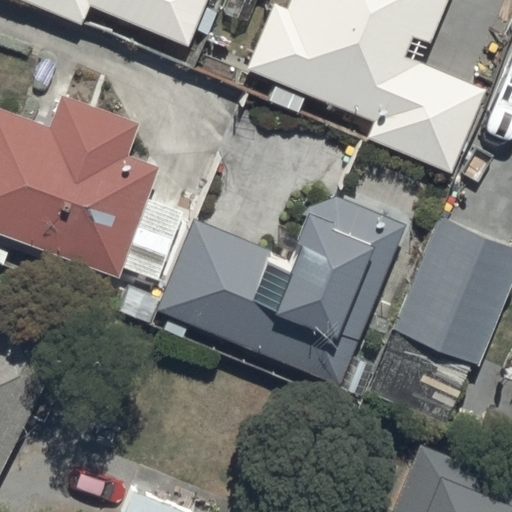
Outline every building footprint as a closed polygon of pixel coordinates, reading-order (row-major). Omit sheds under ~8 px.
[(26,0),(82,22),(89,4),(187,44),(205,0),(26,0)] [(366,137),(450,171),(484,89),(402,55),(411,34),(429,41),(445,0),(289,0),(286,8),(273,3),(247,67),(374,119),(366,137)] [(0,231),(119,274),(158,166),(126,155),(139,121),(61,93),(49,125),(0,107),(0,231)] [(194,218),(157,309),(340,383),(405,223),(336,195),(308,206),(287,256),(194,218)] [(511,245),(440,216),(393,328),(478,363),(511,280),(511,245)] [(0,469),(58,358),(0,328),(0,469)] [(511,511),(511,481),(417,442),(388,511),(511,511)] [(184,511),(133,491),(124,511),(184,511)]
